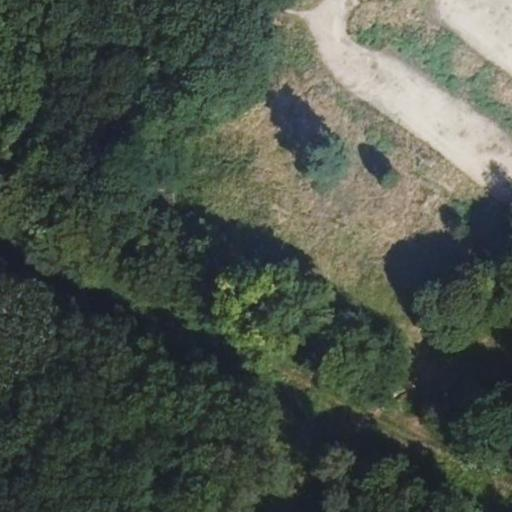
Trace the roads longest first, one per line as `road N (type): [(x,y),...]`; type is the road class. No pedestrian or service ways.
road 1 (unknown): [(0,309),(325,462)]
road 2 (unknown): [(331,0),(310,25),(322,50),(511,191)]
